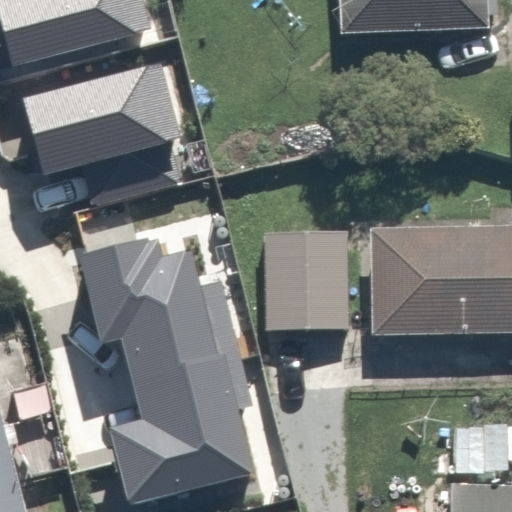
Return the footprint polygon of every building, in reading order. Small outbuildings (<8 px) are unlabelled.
[(145,0),(0,0),(0,10),(15,66),(154,29),(145,0)] [(336,0),(338,43),(498,40),(496,0),(336,0)] [(162,61),(24,97),(45,173),(182,137),(162,61)] [(158,234),(78,255),(102,344),(123,338),(133,376),(221,352),(193,248),(164,256),(158,234)] [(511,236),(377,235),(375,350),(511,350),(511,236)] [(348,238),(260,236),(259,337),(347,339),(348,238)] [(221,352),(133,376),(143,421),(109,430),(130,504),(255,470),(221,352)] [(0,511),(29,511),(0,414),(0,511)] [(511,511),(511,500),(443,497),(442,511),(511,511)]
